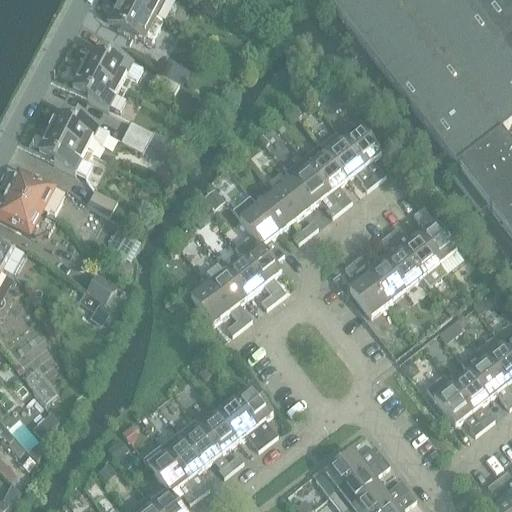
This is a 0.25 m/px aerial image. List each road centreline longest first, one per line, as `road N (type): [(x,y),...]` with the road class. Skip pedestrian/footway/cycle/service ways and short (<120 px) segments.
road 1 (residential): [(0,161),(85,0)]
road 2 (residential): [(391,189),(310,252),(307,305)]
road 3 (residential): [(331,422),(279,355),(275,329),(307,305)]
road 4 (residential): [(230,497),(331,422)]
